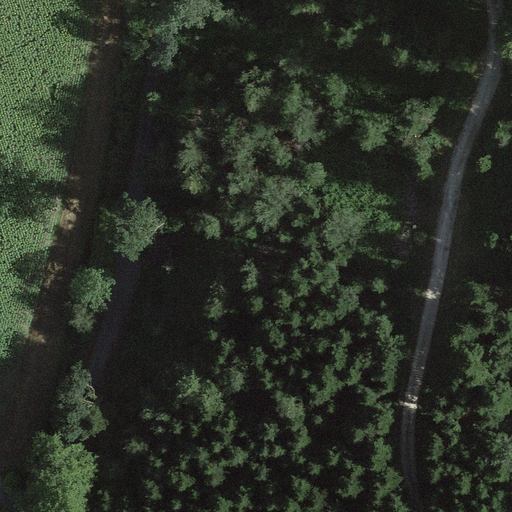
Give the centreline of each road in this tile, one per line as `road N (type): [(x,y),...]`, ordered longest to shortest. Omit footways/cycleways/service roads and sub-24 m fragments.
road 1 (unclassified): [(162,0),(123,255),(50,511)]
road 2 (track): [(492,0),(492,74),(453,181),(403,420),(411,511)]
